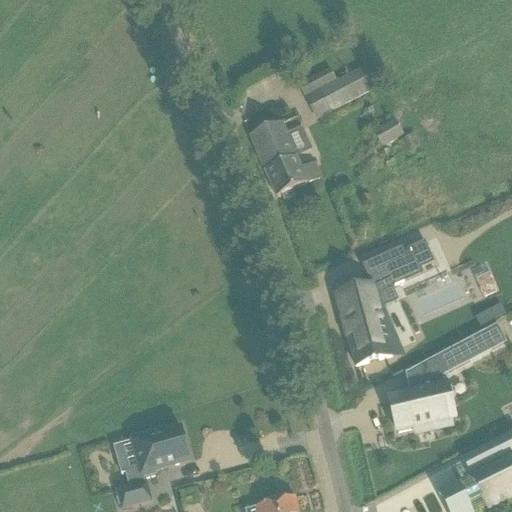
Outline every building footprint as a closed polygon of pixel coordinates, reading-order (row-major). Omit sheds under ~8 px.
[(336,83),(330,71),(299,88),(317,122),(374,91),(363,71),(356,74),(355,74),(336,83)] [(263,117),(244,125),(277,200),(281,198),(283,203),(295,198),(293,193),(295,192),(321,181),(314,165),(301,171),(274,113),(263,117)] [(381,151),(404,138),(395,122),(372,134),(381,151)] [(407,156),(420,148),(413,136),(400,143),(407,156)] [(374,207),(369,196),(359,201),(364,212),(374,207)] [(371,290),(338,305),(350,332),(352,336),(347,338),(355,369),(392,359),(390,354),(398,351),(378,307),(379,307),(374,297),(392,289),(404,284),(422,276),(420,271),(434,265),(425,244),(404,254),(403,254),(406,261),(388,269),(385,262),(383,262),(391,281),(371,290)] [(480,330),(505,317),(500,308),(475,321),(480,330)] [(482,337),(461,348),(462,350),(469,365),(491,353),(482,337)] [(511,345),(484,361),(496,382),(503,378),(511,373),(511,345)] [(440,359),(435,362),(440,379),(448,374),(441,361),(440,359)] [(442,389),(389,402),(397,436),(450,423),(442,389)] [(129,492),(118,495),(122,511),(151,503),(146,487),(146,488),(144,482),(157,478),(156,474),(190,464),(181,431),(165,435),(164,432),(163,432),(133,441),(133,440),(131,441),(132,444),(140,470),(124,474),(125,476),(129,492)] [(457,487),(437,496),(438,498),(440,497),(447,511),(470,511),(468,508),(481,502),(485,511),(490,511),(505,505),(508,511),(511,509),(511,471),(508,465),(509,464),(507,461),(505,458),(511,455),(508,449),(506,449),(489,458),(486,450),(461,462),(462,463),(463,463),(471,479),(470,480),(470,481),(463,484),(462,485),(458,487),(457,486),(457,487)] [(297,511),(294,500),(256,510),(256,511),(297,511)]
